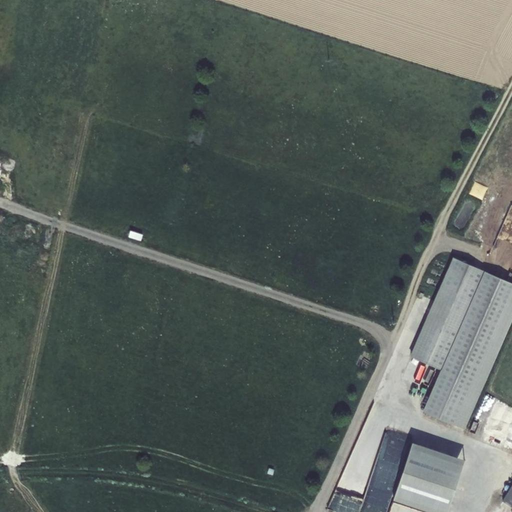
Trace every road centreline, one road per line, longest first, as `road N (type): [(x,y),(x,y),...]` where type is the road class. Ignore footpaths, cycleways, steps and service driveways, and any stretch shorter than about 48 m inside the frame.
road 1 (track): [(511,88),(433,240),(324,511)]
road 2 (track): [(0,202),(393,335)]
road 3 (track): [(268,511),(110,474),(0,476)]
